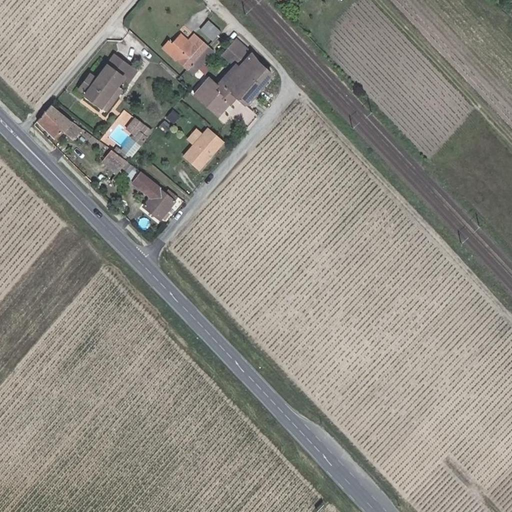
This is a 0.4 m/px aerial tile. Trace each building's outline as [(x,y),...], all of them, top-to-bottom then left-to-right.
[(197,27),(210,38),(218,29),(205,18),(197,27)] [(205,44),(191,32),(185,39),(177,33),(169,43),(166,40),(160,47),(186,68),(205,44)] [(227,79),(252,51),(237,37),(225,51),(237,63),(225,77),(227,79)] [(212,51),(205,44),(186,68),(193,74),(212,51)] [(131,63),(115,50),(109,60),(126,73),(129,78),(131,75),(126,68),(131,63)] [(221,80),(205,98),(222,113),(239,94),(236,91),(263,61),(252,51),(227,79),(225,77),(221,80)] [(126,73),(109,60),(99,74),(92,69),(81,85),(88,90),(87,91),(104,104),(118,84),(126,73)] [(274,71),(263,61),(236,91),(239,94),(247,102),(274,71)] [(138,67),(131,63),(126,68),(131,75),(138,67)] [(197,91),(205,98),(221,80),(213,73),(197,91)] [(124,88),(118,84),(104,104),(110,107),(124,88)] [(74,117),(54,102),(39,119),(57,135),(68,124),(74,117)] [(172,120),(178,113),(172,107),(166,115),(172,120)] [(155,127),(140,114),(130,125),(138,132),(142,127),(149,134),(155,127)] [(80,121),(74,117),(68,124),(73,128),(80,121)] [(84,124),(80,121),(73,128),(77,131),(84,124)] [(167,125),(162,121),(157,126),(163,131),(167,125)] [(202,132),(197,128),(186,140),(192,145),(183,154),(200,170),(225,141),(208,126),(202,132)] [(149,134),(142,127),(138,132),(145,138),(149,134)] [(132,153),(124,147),(121,152),(129,157),(132,153)] [(112,148),(102,161),(118,173),(128,161),(112,148)] [(177,197),(144,171),(135,180),(153,195),(146,203),(162,215),(177,197)]
